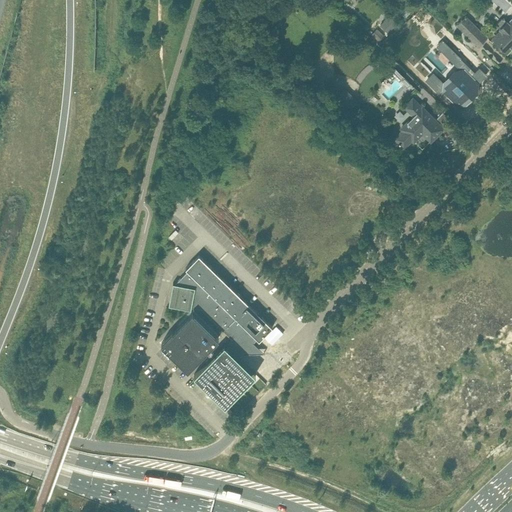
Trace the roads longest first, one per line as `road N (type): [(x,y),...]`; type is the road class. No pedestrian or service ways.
road 1 (motorway): [(0,341),(52,185),(69,0)]
road 2 (primary): [(304,511),(0,435)]
road 3 (unclassified): [(302,337),(511,125)]
road 4 (unclassified): [(210,452),(87,445),(12,418),(0,393)]
road 5 (unclassified): [(180,212),(302,337)]
road 6 (primary): [(18,465),(184,511)]
road 7 (unclassified): [(210,452),(304,361),(302,337)]
